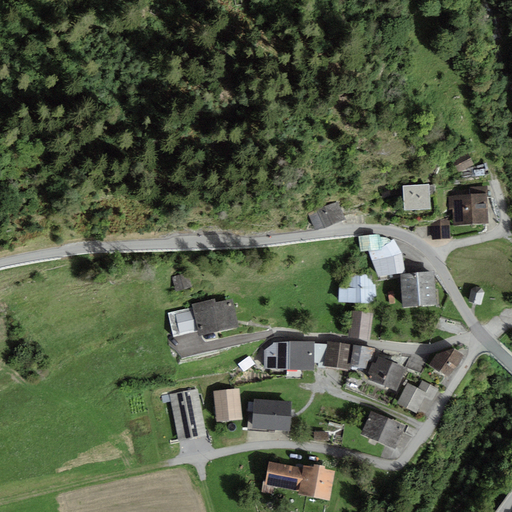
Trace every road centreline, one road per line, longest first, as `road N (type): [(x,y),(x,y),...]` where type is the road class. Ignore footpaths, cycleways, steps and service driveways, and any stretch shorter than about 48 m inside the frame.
road 1 (tertiary): [(430,253),(384,229),(78,249),(0,263)]
road 2 (residential): [(483,337),(411,452),(392,465),(286,444),(167,463)]
road 3 (residential): [(187,353),(265,336),(423,349),(483,337)]
road 4 (track): [(0,505),(167,463)]
road 5 (residential): [(430,253),(500,232),(505,219),(495,181)]
